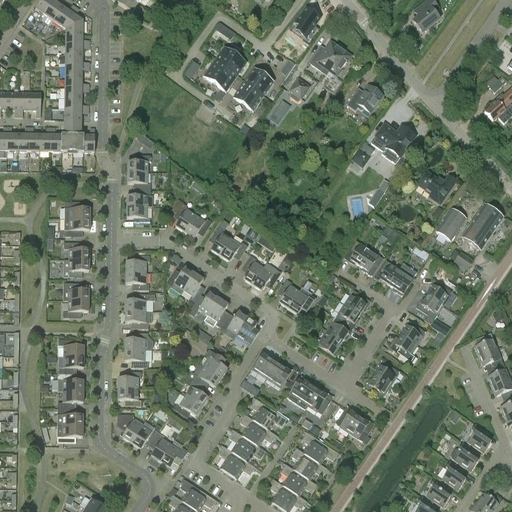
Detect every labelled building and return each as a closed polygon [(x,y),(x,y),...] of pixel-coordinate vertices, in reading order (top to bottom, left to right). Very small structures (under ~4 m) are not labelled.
[(42,0),(35,11),(44,17),(56,0),(50,0),(50,1),(49,0),(42,0)] [(56,0),(44,17),(53,23),(63,9),(57,5),(61,0),(56,0)] [(131,15),(138,5),(129,0),(120,0),(120,1),(118,0),(112,0),(112,1),(131,15)] [(412,23),(422,36),(428,31),(429,33),(435,28),(434,26),(439,21),(433,14),(439,10),(430,0),(429,0),(417,10),(421,16),(412,23)] [(53,23),(62,29),(76,10),(72,7),(68,13),(63,9),(53,23)] [(66,32),(65,36),(82,36),(83,23),(75,18),(79,12),(76,10),(62,29),(66,32)] [(298,21),(295,25),(299,28),(296,33),(304,39),(303,42),(309,46),(317,34),(311,30),(313,28),(319,19),(306,10),(298,21)] [(227,30),(219,25),(215,31),(222,37),(227,30)] [(42,42),(45,37),(40,34),(37,38),(42,42)] [(82,43),(82,36),(65,36),(65,47),(89,47),(89,43),(82,43)] [(320,73),(323,68),(336,77),(350,58),(331,45),(321,58),(317,55),(309,65),(320,73)] [(89,51),(89,47),(65,47),(65,57),(82,58),(82,51),(89,51)] [(224,50),(203,79),(225,94),(246,65),(224,50)] [(59,58),(59,68),(65,68),(89,69),(89,65),(82,64),(82,58),(65,57),(65,58),(59,58)] [(282,72),(287,76),(294,66),(289,62),(282,72)] [(65,68),(65,79),(82,80),(82,73),(89,73),(89,69),(65,68)] [(253,71),(233,100),(253,114),(274,85),(253,71)] [(502,78),(489,90),(494,95),(507,83),(502,78)] [(65,79),(65,90),(89,90),(89,86),(82,86),(82,80),(65,79)] [(301,102),(310,89),(297,80),(288,93),(301,102)] [(363,112),(364,111),(370,115),(382,97),(369,88),(363,96),(361,96),(356,93),(346,107),(355,114),(357,110),(361,113),(363,112)] [(491,108),(484,114),(493,124),(497,120),(503,126),(511,118),(511,107),(510,105),(511,103),(511,89),(503,97),(501,96),(489,106),(491,108)] [(65,90),(64,101),(81,101),(81,95),(88,95),(89,90),(65,90)] [(219,105),(224,97),(219,94),(214,101),(219,105)] [(8,95),(8,112),(14,112),(14,119),(18,119),(19,95),(8,95)] [(19,95),(18,119),(22,119),(23,113),(29,113),(29,96),(19,95)] [(29,96),(29,113),(36,113),(36,120),(40,120),(41,96),(29,96)] [(165,112),(161,117),(174,126),(180,117),(183,119),(189,110),(170,96),(161,109),(165,112)] [(81,108),(81,101),(64,101),(64,112),(88,112),(88,108),(81,108)] [(274,114),(282,120),(291,108),(282,102),(274,114)] [(88,116),(88,112),(64,112),(64,123),(72,123),(81,123),(81,116),(88,116)] [(174,126),(161,117),(158,123),(154,120),(144,133),(163,146),(170,137),(167,135),(174,126)] [(64,126),(64,129),(64,134),(65,135),(65,138),(61,137),(61,155),(72,155),(72,126),(72,123),(64,123),(64,126)] [(72,155),(83,155),(83,138),(79,138),(79,135),(81,134),(81,126),(81,123),(72,123),(72,126),(72,155)] [(401,128),(396,135),(384,126),(375,139),(387,148),(386,150),(384,153),(383,156),(384,158),(386,160),(389,160),(392,158),(394,155),(400,160),(415,138),(401,128)] [(252,134),(244,128),(240,133),(248,139),(252,134)] [(206,149),(219,158),(223,153),(226,156),(236,143),(217,129),(211,139),(213,140),(206,149)] [(18,154),(18,137),(11,137),(12,130),(7,130),(7,154),(18,154)] [(18,154),(28,154),(29,130),(25,130),(25,137),(18,137),(18,154)] [(28,154),(39,154),(40,137),(33,137),(33,130),(29,130),(28,154)] [(50,154),(51,130),(47,130),(47,137),(40,137),(39,154),(50,154)] [(50,154),(61,155),(61,137),(55,137),(55,130),(51,130),(50,154)] [(94,131),(90,131),(90,138),(83,138),(83,155),(94,155),(94,147),(94,131)] [(142,145),(146,140),(141,136),(137,141),(142,145)] [(215,163),(219,158),(206,149),(200,158),(198,157),(191,166),(210,179),(219,166),(215,163)] [(362,170),(371,158),(359,149),(350,162),(362,170)] [(127,163),(127,175),(147,175),(148,164),(151,164),(151,158),(136,157),(136,164),(127,163)] [(147,186),(147,175),(127,175),(127,186),(144,186),(144,192),(150,192),(150,186),(147,186)] [(426,175),(418,187),(424,192),(423,193),(430,198),(431,196),(434,199),(433,201),(439,206),(455,182),(449,178),(443,186),(426,175)] [(390,186),(385,182),(379,191),(384,195),(390,186)] [(195,190),(201,195),(204,191),(198,186),(195,190)] [(385,200),(388,202),(395,193),(392,191),(385,200)] [(126,209),(147,209),(152,210),(153,199),(150,199),(150,192),(144,192),(144,198),(127,198),(126,209)] [(171,212),(176,215),(183,205),(177,202),(171,212)] [(65,204),(64,221),(90,222),(90,211),(71,210),(71,204),(65,204)] [(175,229),(184,235),(195,218),(186,212),(188,209),(183,205),(176,215),(181,219),(175,229)] [(484,206),(461,240),(480,253),(503,219),(484,206)] [(438,208),(433,215),(438,219),(443,212),(438,208)] [(147,220),(147,209),(126,209),(126,220),(143,221),(143,227),(150,227),(150,221),(147,220)] [(451,211),(436,233),(450,243),(466,221),(451,211)] [(205,224),(195,218),(184,235),(194,241),(203,227),(208,230),(212,225),(206,221),(205,224)] [(90,233),(90,222),(64,221),(64,239),(70,239),(70,233),(90,233)] [(220,258),(231,241),(222,235),(224,233),(228,225),(223,222),(218,229),(215,234),(220,238),(211,252),(220,258)] [(389,231),(386,238),(395,241),(397,235),(389,231)] [(231,241),(220,258),(229,264),(239,250),(244,253),(247,248),(242,245),(240,247),(231,241)] [(359,268),(369,252),(355,243),(343,261),(349,265),(351,262),(359,268)] [(69,262),(89,262),(89,251),(82,251),(83,245),(64,245),(64,251),(69,251),(69,262)] [(275,253),(282,257),(285,253),(277,248),(275,253)] [(412,254),(417,257),(421,251),(416,248),(412,254)] [(359,268),(363,270),(361,273),(371,279),(383,261),(369,252),(359,268)] [(460,255),(451,268),(461,275),(464,270),(467,272),(473,263),(460,255)] [(125,275),(146,275),(146,264),(149,264),(149,258),(143,258),(143,264),(126,264),(125,275)] [(243,281),(252,287),(263,270),(254,264),(256,262),(251,258),(247,263),(252,267),(243,281)] [(89,262),(69,262),(64,262),(63,279),(82,280),(82,274),(89,274),(89,262)] [(389,287),(400,271),(385,262),(373,280),(379,284),(381,282),(389,287)] [(414,281),(413,280),(416,274),(403,265),(400,271),(389,287),(397,293),(396,295),(402,299),(414,281)] [(266,266),(263,270),(252,287),(261,293),(269,283),(274,286),(280,276),(266,266)] [(180,296),(183,292),(194,275),(185,269),(179,278),(174,275),(166,285),(172,289),(171,290),(180,296)] [(146,286),(146,275),(125,275),(125,286),(135,286),(134,292),(149,293),(149,286),(146,286)] [(203,282),(194,275),(183,292),(192,298),(190,301),(195,305),(199,299),(194,296),(203,282)] [(329,286),(334,278),(330,275),(325,283),(329,286)] [(278,305),(288,311),(299,294),(290,288),(292,285),(286,282),(283,287),(288,290),(278,305)] [(432,290),(427,298),(443,308),(452,294),(434,282),(430,288),(432,290)] [(68,303),(89,303),(89,292),(82,292),(82,286),(63,285),(63,303),(68,303)] [(302,290),(299,294),(288,311),(297,317),(302,310),(307,314),(315,301),(310,297),(311,296),(302,290)] [(353,292),(344,306),(360,317),(365,309),(367,310),(371,304),(353,292)] [(199,299),(195,305),(188,316),(193,319),(197,314),(196,314),(198,312),(207,318),(219,301),(209,295),(204,302),(199,299)] [(149,296),(142,296),(132,296),(132,297),(133,297),(133,300),(132,302),(125,302),(125,313),(145,314),(145,313),(152,313),(152,303),(155,303),(155,297),(149,296)] [(327,301),(322,298),(317,306),(321,309),(327,301)] [(434,322),(443,308),(427,298),(422,306),(419,304),(415,310),(434,322)] [(219,301),(207,318),(204,323),(213,329),(215,326),(220,330),(224,324),(219,321),(228,307),(219,301)] [(88,314),(89,303),(68,303),(68,314),(63,314),(63,320),(69,320),(69,314),(88,314)] [(354,325),(360,317),(344,306),(335,320),(353,332),(356,326),(354,325)] [(152,314),(145,314),(125,313),(125,325),(142,325),(142,331),(148,331),(148,325),(151,325),(152,314)] [(499,313),(492,316),(496,324),(502,320),(499,313)] [(247,320),(238,314),(229,327),(224,324),(220,330),(219,332),(233,341),(234,339),(247,320)] [(257,326),(247,320),(234,339),(249,349),(259,334),(253,331),(257,326)] [(349,337),(353,332),(335,320),(326,333),(342,344),(347,336),(349,337)] [(406,330),(400,338),(417,348),(426,334),(408,322),(404,328),(406,330)] [(445,328),(441,335),(445,338),(450,331),(445,328)] [(336,352),(342,344),(326,333),(317,347),(335,359),(339,353),(336,352)] [(124,341),(124,352),(145,353),(151,353),(153,352),(153,343),(148,339),(148,335),(142,335),(142,341),(124,341)] [(478,358),(497,350),(490,335),(486,337),(488,342),(474,348),(478,358)] [(211,340),(205,336),(201,342),(207,346),(211,340)] [(407,362),(417,348),(400,338),(395,346),(393,344),(389,350),(407,362)] [(63,348),(63,359),(84,359),(84,348),(65,348),(65,342),(58,342),(58,348),(63,348)] [(497,350),(478,358),(482,368),(497,362),(499,367),(503,366),(497,350)] [(145,353),(124,352),(124,363),(133,364),(133,370),(148,370),(148,364),(144,364),(145,353)] [(199,366),(204,369),(221,380),(227,371),(222,368),(225,362),(209,352),(199,366)] [(266,381),(277,365),(269,360),(270,357),(264,354),(252,372),(266,381)] [(84,371),(84,359),(63,359),(63,370),(58,370),(58,376),(64,376),(64,370),(84,371)] [(379,370),(374,378),(390,388),(399,374),(381,362),(377,368),(379,370)] [(277,365),(266,381),(280,390),(292,372),(286,368),(285,370),(277,365)] [(169,374),(172,370),(166,366),(163,371),(169,374)] [(503,366),(499,367),(501,372),(487,378),(491,389),(509,381),(503,366)] [(215,390),(221,380),(204,369),(198,378),(195,377),(192,382),(197,386),(201,380),(215,390)] [(118,380),(118,391),(138,391),(138,380),(141,380),(141,374),(135,374),(135,380),(118,380)] [(64,382),(64,376),(58,376),(58,393),(63,394),(83,394),(83,383),(64,382)] [(316,388),(305,381),(301,378),(286,400),(305,412),(307,408),(318,392),(314,390),(316,388)] [(381,402),(390,388),(374,378),(369,386),(367,385),(363,391),(381,402)] [(511,386),(509,381),(491,389),(495,399),(510,393),(511,398),(511,397),(511,386)] [(194,391),(197,386),(192,382),(188,387),(191,389),(185,398),(202,409),(208,400),(194,391)] [(255,398),(259,392),(243,382),(239,388),(255,398)] [(138,402),(138,391),(118,391),(117,402),(135,402),(134,409),(141,409),(141,402),(138,402)] [(326,397),(318,392),(307,408),(321,417),(333,399),(327,395),(326,397)] [(57,410),(57,411),(64,411),(64,405),(83,405),(83,394),(63,394),(63,405),(57,404),(57,407),(57,410)] [(511,397),(511,398),(511,403),(499,409),(504,419),(511,415),(511,397)] [(196,419),(202,409),(185,398),(179,407),(176,406),(173,411),(186,420),(189,415),(196,419)] [(279,403),(272,399),(269,404),(276,408),(279,403)] [(260,427),(271,411),(253,400),(255,401),(250,409),(257,414),(252,422),(260,427)] [(349,435),(359,419),(351,414),(352,412),(346,408),(335,426),(349,435)] [(64,417),(64,411),(57,411),(57,414),(57,428),(83,428),(83,417),(64,417)] [(260,427),(269,433),(274,425),(281,429),(286,422),(288,423),(289,423),(271,411),(260,427)] [(260,427),(252,422),(243,416),(242,416),(244,417),(240,425),(247,430),(241,438),(250,443),(260,427)] [(131,445),(142,428),(133,422),(133,417),(117,417),(117,423),(127,423),(131,426),(122,439),(131,445)] [(359,419),(349,435),(362,444),(375,426),(369,422),(367,425),(359,419)] [(150,437),(155,440),(159,435),(154,432),(155,430),(145,424),(142,428),(131,445),(141,452),(150,437)] [(485,434),(474,426),(470,432),(473,434),(467,444),(483,455),(491,445),(482,439),(485,434)] [(250,443),(258,449),(263,441),(270,445),(275,438),(277,439),(278,439),(269,433),(260,427),(250,443)] [(316,437),(320,431),(313,427),(310,432),(316,437)] [(82,440),(83,428),(57,428),(57,445),(63,445),(63,439),(82,440)] [(250,443),(241,438),(232,432),(234,433),(229,441),(236,446),(231,454),(239,459),(250,443)] [(312,461),(322,445),(304,433),(304,434),(306,435),(301,442),(308,447),(303,455),(312,461)] [(164,438),(159,435),(155,440),(160,444),(151,458),(160,464),(171,447),(162,441),(164,438)] [(239,459),(248,465),(253,457),(260,461),(265,454),(267,455),(258,449),(250,443),(239,459)] [(312,461),(320,467),(325,459),(332,463),(337,456),(339,457),(340,457),(322,445),(312,461)] [(462,445),(458,451),(454,452),(450,458),(451,460),(471,474),(478,463),(469,457),(472,452),(462,445)] [(171,447),(160,464),(170,470),(173,465),(178,468),(188,454),(182,450),(180,453),(171,447)] [(239,459),(231,454),(222,448),(221,448),(223,449),(218,457),(225,462),(219,471),(228,476),(239,459)] [(312,461),(303,455),(293,449),(295,451),(290,458),(297,463),(292,471),(301,477),(312,461)] [(239,459),(228,476),(237,482),(243,473),(250,478),(255,470),(257,471),(248,465),(239,459)] [(301,477),(310,483),(315,475),(322,479),(327,472),(329,473),(320,467),(312,461),(301,477)] [(459,471),(449,464),(445,470),(448,472),(441,481),(458,492),(465,482),(456,476),(459,471)] [(301,477),(292,471),(283,465),(283,466),(285,467),(280,474),(287,479),(282,487),(290,493),(301,477)] [(290,493),(299,499),(304,491),(311,495),(316,488),(318,489),(319,489),(310,483),(301,477),(290,493)] [(187,495),(181,503),(190,509),(200,493),(183,481),(182,481),(184,483),(179,490),(187,495)] [(290,493),(282,487),(272,481),(272,482),(274,483),(270,491),(277,495),(271,504),(279,510),(290,493)] [(444,488),(434,481),(430,487),(433,489),(426,498),(443,509),(450,499),(441,493),(444,488)] [(200,493),(190,509),(194,511),(199,511),(204,506),(211,511),(216,503),(218,505),(218,504),(200,493)] [(290,493),(279,510),(282,511),(290,511),(294,507),(301,511),(306,504),(308,505),(299,499),(290,493)] [(476,504),(488,511),(495,511),(502,502),(499,499),(495,504),(483,495),(476,504)] [(176,511),(175,511),(187,511),(190,509),(181,503),(172,497),(174,499),(169,506),(176,511)] [(431,507),(421,499),(417,505),(420,507),(416,511),(428,511),(431,507)] [(85,511),(106,511),(91,502),(85,511)]
